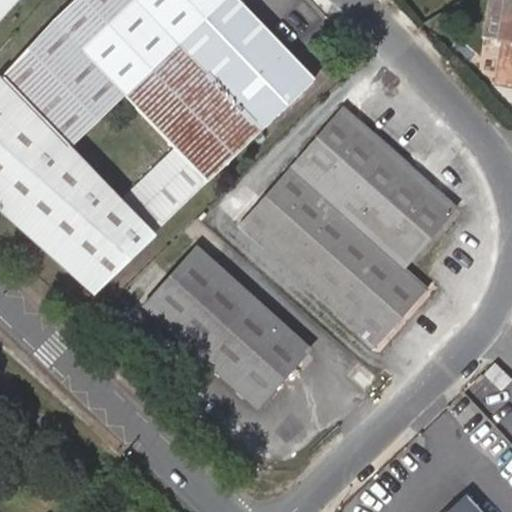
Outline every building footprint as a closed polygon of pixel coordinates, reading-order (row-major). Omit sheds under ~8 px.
[(204,182),(242,147),(108,21),(90,5),(94,0),(71,0),(57,14),(53,18),(1,77),(0,78),(0,216),(86,293),(148,235),(66,147),(122,95),(204,182)] [(0,0),(0,16),(14,0),(0,0)] [(108,21),(242,147),(314,79),(237,0),(94,0),(90,5),(108,21)] [(511,0),(489,0),(483,40),(503,43),(496,86),(511,88),(511,0)] [(406,271),(460,207),(345,106),(290,167),(406,271)] [(406,271),(290,167),(238,225),(375,346),(425,290),(406,271)] [(256,410),(311,348),(196,246),(141,306),(256,410)] [(493,383),(502,373),(494,365),(485,375),(493,383)] [(480,376),(474,383),(478,386),(484,380),(480,376)] [(482,511),(466,495),(447,511),(482,511)]
